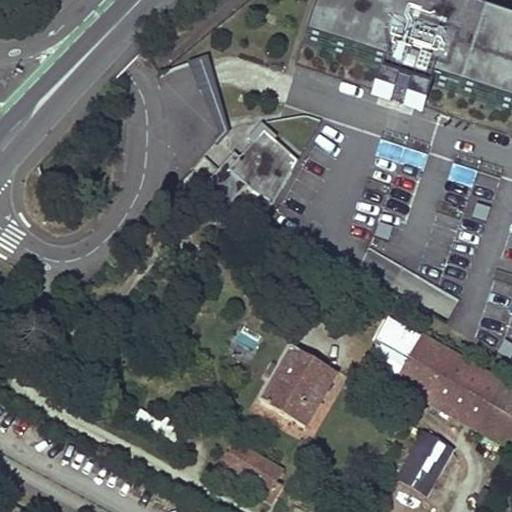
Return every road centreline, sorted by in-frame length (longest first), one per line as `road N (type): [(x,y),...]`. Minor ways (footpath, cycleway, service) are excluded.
road 1 (residential): [(0,228),(29,247),(82,250),(132,206),(149,160),(150,114),(143,76),(132,66)]
road 2 (secondary): [(0,163),(154,0)]
road 3 (secondary): [(91,31),(0,127)]
